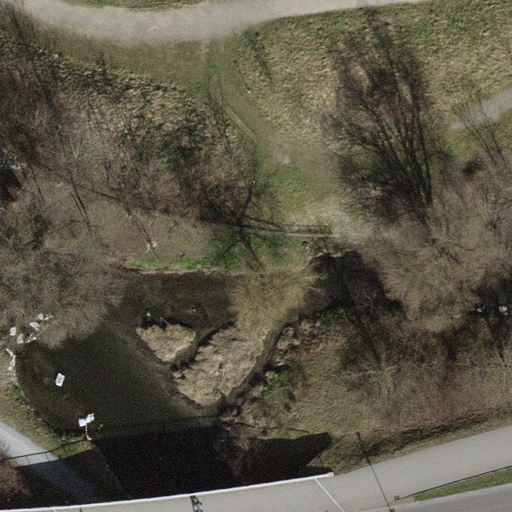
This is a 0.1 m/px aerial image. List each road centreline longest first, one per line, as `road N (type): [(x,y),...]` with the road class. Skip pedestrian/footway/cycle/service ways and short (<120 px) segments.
road 1 (track): [(30,0),(67,21),(175,28)]
road 2 (track): [(175,28),(318,0)]
